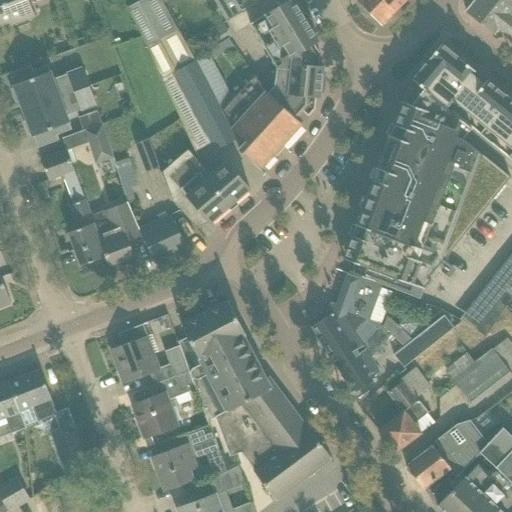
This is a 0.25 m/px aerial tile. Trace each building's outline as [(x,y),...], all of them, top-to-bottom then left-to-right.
[(0,0),(0,24),(9,21),(10,24),(33,16),(27,0),(0,0)] [(235,135),(194,61),(195,60),(178,29),(161,0),(140,0),(127,8),(162,78),(195,152),(211,145),(214,151),(235,139),(234,136),(235,135)] [(233,0),(241,13),(259,3),(257,0),(233,0)] [(318,42),(299,10),(293,0),(289,0),(288,1),(250,24),(260,41),(276,69),(273,87),(267,93),(294,118),(301,110),(308,116),(314,109),(315,98),(320,98),(323,67),(319,66),(320,54),(314,45),(318,42)] [(359,0),(357,2),(381,26),(394,12),(381,0),(359,0)] [(381,0),(394,12),(406,0),(381,0)] [(495,34),(498,30),(511,10),(511,0),(475,0),(466,11),(495,34)] [(511,10),(498,30),(511,41),(511,10)] [(221,23),(209,31),(217,45),(228,38),(230,37),(221,23)] [(208,51),(213,59),(233,46),(228,38),(217,45),(208,51)] [(511,99),(486,79),(482,85),(471,77),(476,71),(441,43),(412,80),(425,91),(437,100),(447,108),(447,107),(511,158),(511,99)] [(194,61),(235,135),(236,134),(245,143),(239,150),(245,156),(260,169),(275,153),(277,155),(283,147),(281,145),(301,124),(294,118),(267,93),(258,85),(254,78),(232,101),(208,54),(195,61),(195,60),(194,61)] [(89,86),(82,69),(84,69),(83,68),(67,74),(69,79),(54,85),(47,65),(31,71),(33,78),(13,86),(15,89),(12,90),(16,101),(19,100),(20,104),(21,104),(24,110),(22,110),(23,111),(89,86)] [(95,104),(89,86),(23,111),(23,112),(24,111),(26,117),(25,118),(27,122),(24,123),(28,134),(31,133),(32,136),(52,129),(55,136),(71,130),(64,110),(78,105),(80,110),(95,104)] [(428,278),(510,177),(467,143),(471,139),(476,132),(456,116),(455,115),(447,108),(445,107),(437,100),(425,91),(418,101),(414,106),(402,101),(342,259),(353,263),(349,273),(419,299),(423,289),(430,280),(428,278)] [(114,158),(103,123),(102,124),(64,138),(62,138),(67,150),(89,142),(95,164),(114,158)] [(135,144),(146,173),(159,168),(148,139),(135,144)] [(161,172),(171,200),(195,228),(196,227),(194,225),(204,216),(210,223),(249,189),(225,161),(210,175),(188,149),(161,172)] [(41,160),(48,180),(74,171),(66,150),(41,160)] [(136,184),(128,159),(114,164),(125,196),(132,194),(130,186),(136,184)] [(80,266),(105,257),(106,256),(97,233),(85,200),(70,205),(78,229),(68,233),(80,266)] [(106,256),(105,257),(108,266),(134,257),(128,242),(142,237),(140,231),(127,202),(104,211),(111,228),(97,233),(106,256)] [(166,219),(140,231),(142,237),(154,262),(186,247),(169,210),(163,213),(166,219)] [(391,335),(379,322),(370,318),(382,286),(347,273),(336,304),(331,303),(328,310),(332,314),(311,327),(353,393),(375,380),(371,374),(378,369),(370,358),(381,344),(391,335)] [(0,307),(10,303),(0,275),(0,307)] [(485,337),(511,297),(505,293),(476,330),(485,337)] [(189,372),(195,389),(207,420),(215,417),(229,456),(241,452),(253,468),(252,470),(275,500),(331,458),(308,428),(307,429),(268,377),(265,379),(243,336),(245,335),(228,301),(181,326),(187,337),(178,342),(179,346),(189,372)] [(404,367),(453,328),(444,315),(394,354),(393,355),(398,361),(404,367)] [(123,347),(112,351),(124,382),(149,373),(154,384),(166,379),(182,374),(189,372),(179,346),(164,351),(169,364),(157,369),(151,352),(146,339),(148,339),(147,335),(143,324),(118,333),(123,347)] [(452,380),(472,405),(511,373),(511,341),(507,336),(452,380)] [(415,397),(430,386),(415,367),(400,378),(402,381),(388,392),(403,411),(378,431),(395,453),(434,422),(426,413),(427,412),(415,397)] [(16,379),(8,382),(19,412),(27,409),(32,407),(37,421),(54,415),(62,437),(59,438),(53,440),(60,459),(65,473),(88,465),(81,444),(68,408),(56,412),(40,370),(16,379)] [(188,391),(195,389),(189,372),(182,374),(166,379),(154,384),(158,396),(133,405),(144,437),(176,425),(167,400),(188,392),(188,391)] [(0,384),(0,419),(4,418),(9,416),(15,432),(25,428),(25,426),(19,412),(8,382),(0,384)] [(469,465),(480,453),(487,445),(486,444),(481,436),(469,439),(457,424),(434,441),(440,448),(436,451),(433,446),(406,467),(423,488),(449,468),(449,469),(463,459),(469,465)] [(188,433),(193,446),(214,438),(209,425),(188,433)] [(511,511),(511,437),(502,427),(486,444),(487,445),(480,453),(495,468),(489,475),(478,464),(466,477),(465,477),(437,506),(442,511),(511,511)] [(164,490),(192,480),(188,470),(195,468),(187,445),(152,458),(164,490)] [(245,484),(238,467),(229,471),(235,488),(245,484)] [(0,511),(6,511),(29,498),(16,477),(0,486),(0,511)] [(254,511),(251,502),(232,509),(226,491),(177,509),(178,511),(254,511)]
